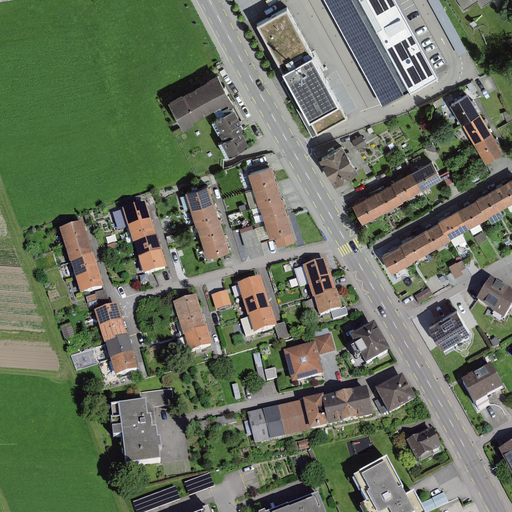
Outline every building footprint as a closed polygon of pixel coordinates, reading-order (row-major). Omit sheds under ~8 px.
[(440,71),(401,0),(328,0),(387,106),(443,76),(440,71)] [(432,0),(462,56),(470,51),(442,0),(432,0)] [(511,0),(457,0),(464,11),(479,1),(483,8),(496,0),(511,0)] [(348,117),(287,5),(257,22),(318,134),(348,117)] [(217,77),(168,102),(181,127),(230,102),(217,77)] [(468,95),(450,106),(484,163),(502,152),(468,95)] [(234,109),(214,120),(225,139),(219,142),(227,158),(248,146),(240,132),(245,129),(234,109)] [(354,137),(357,148),(368,145),(364,134),(354,137)] [(340,145),(317,159),(334,186),(357,172),(340,145)] [(432,160),(412,171),(422,189),(442,178),(442,177),(438,171),(432,160)] [(249,170),(254,187),(277,179),(272,162),(249,170)] [(403,200),(422,189),(412,171),(391,182),(392,183),(397,192),(398,191),(403,200)] [(511,177),(496,187),(507,205),(511,202),(511,177)] [(282,195),(277,179),(254,187),(259,204),(260,203),(271,200),(271,198),(282,195)] [(186,189),(191,206),(214,199),(208,182),(186,189)] [(392,183),(373,193),(383,212),(404,201),(403,200),(398,191),(397,192),(392,183)] [(489,215),(507,205),(496,187),(476,198),(477,199),(482,208),(484,207),(489,215)] [(252,208),(260,205),(254,188),(247,191),(252,208)] [(363,223),(383,212),(373,193),(353,204),(363,223)] [(260,203),(265,218),(288,211),(283,194),(282,195),(271,198),(271,200),(260,203)] [(219,214),(214,199),(191,206),(196,223),(197,223),(208,219),(208,217),(219,214)] [(477,199),(459,209),(469,227),(489,216),(489,215),(484,207),(482,208),(477,199)] [(123,209),(128,226),(151,219),(146,202),(123,209)] [(451,238),(469,227),(459,209),(438,220),(439,221),(444,230),(446,229),(451,238)] [(262,211),(253,214),(261,239),(270,236),(262,211)] [(293,228),(288,211),(265,218),(270,235),(274,234),(292,228),(293,228)] [(197,223),(202,238),(225,230),(220,214),(219,214),(208,217),(208,219),(197,223)] [(156,234),(151,219),(128,226),(133,243),(134,243),(145,239),(145,237),(156,234)] [(439,221),(421,231),(431,250),(451,239),(451,238),(446,229),(444,230),(439,221)] [(60,231),(65,248),(88,241),(83,224),(60,231)] [(254,224),(241,228),(247,248),(260,244),(254,224)] [(292,228),(274,234),(278,245),(296,240),(292,228)] [(230,247),(225,230),(202,238),(207,254),(230,247)] [(413,260),(431,250),(421,231),(401,243),(401,244),(406,253),(408,252),(413,260)] [(134,243),(139,257),(162,250),(157,234),(156,234),(145,237),(145,239),(134,243)] [(93,256),(88,241),(65,248),(70,265),(71,265),(82,261),(82,260),(93,256)] [(408,252),(406,253),(401,244),(382,254),(392,273),(413,261),(413,260),(408,252)] [(167,267),(162,250),(139,257),(144,274),(167,267)] [(71,265),(76,280),(77,280),(87,276),(99,273),(94,256),(93,256),(82,260),(82,261),(71,265)] [(303,265),(308,281),(331,274),(326,258),(303,265)] [(463,259),(451,266),(456,276),(468,269),(463,259)] [(104,289),(99,273),(87,276),(77,280),(76,280),(81,296),(104,289)] [(308,281),(313,297),(315,297),(337,290),(336,289),(331,274),(308,281)] [(238,283),(243,299),(266,292),(261,276),(238,283)] [(511,307),(511,297),(490,282),(475,304),(502,322),(511,307)] [(337,290),(315,297),(320,315),(331,311),(343,307),(337,289),(336,289),(337,290)] [(212,295),(217,311),(232,306),(227,291),(212,295)] [(243,299),(248,316),(249,315),(271,309),(271,308),(266,292),(243,299)] [(173,302),(178,318),(201,311),(196,295),(173,302)] [(95,310),(100,326),(123,319),(118,303),(95,310)] [(278,325),(272,307),(271,308),(271,309),(249,315),(255,332),(275,326),(278,325)] [(343,307),(331,311),(334,319),(348,314),(346,307),(343,307)] [(178,318),(184,335),(185,334),(207,328),(206,327),(201,311),(178,318)] [(455,311),(426,328),(441,351),(469,334),(455,311)] [(100,326),(105,343),(128,335),(128,334),(123,319),(100,326)] [(242,320),(246,337),(254,335),(250,319),(242,320)] [(72,323),(61,327),(65,339),(76,336),(72,323)] [(278,325),(275,326),(280,341),(290,338),(285,323),(278,325)] [(213,344),(207,326),(206,327),(207,328),(185,334),(190,351),(211,345),(213,344)] [(375,326),(350,340),(366,368),(391,354),(375,326)] [(105,343),(110,358),(134,351),(128,334),(128,335),(105,343)] [(320,356),(336,351),(332,334),(314,339),(315,342),(316,342),(320,356)] [(315,342),(284,350),(292,381),(324,373),(320,356),(316,342),(315,342)] [(110,358),(116,375),(139,368),(134,351),(110,358)] [(489,367),(460,384),(473,406),(502,390),(489,367)] [(375,392),(389,417),(417,402),(403,377),(375,392)] [(372,417),(364,390),(318,400),(325,431),(372,417)] [(318,400),(248,414),(254,445),(325,431),(318,400)] [(151,403),(114,407),(119,444),(121,467),(156,462),(151,403)] [(431,431),(407,444),(419,467),(444,455),(431,431)] [(511,444),(497,452),(511,479),(511,444)] [(384,461),(350,479),(364,504),(357,508),(358,511),(420,511),(411,494),(404,498),(384,461)] [(421,504),(424,511),(430,511),(450,503),(445,494),(421,504)] [(321,511),(315,496),(277,511),(321,511)]
